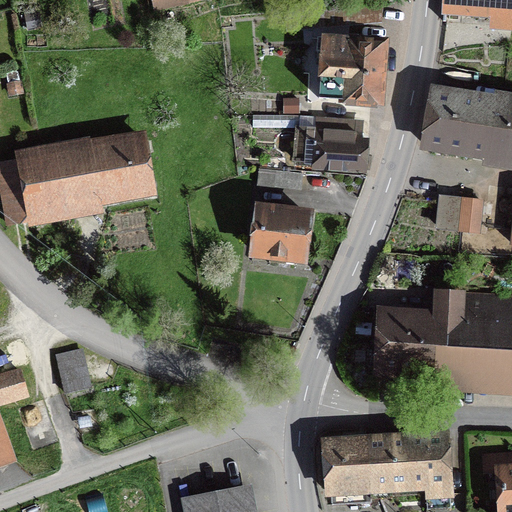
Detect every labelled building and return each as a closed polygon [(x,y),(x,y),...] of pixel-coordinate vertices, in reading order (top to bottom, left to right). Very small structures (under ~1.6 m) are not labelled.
[(151,0),(154,11),(210,0),(151,0)] [(447,12),(511,16),(511,0),(445,0),(444,18),(447,18),(447,12)] [(383,25),(382,4),(287,7),(288,27),(311,26),(311,27),(383,25)] [(320,83),(319,101),(344,103),(343,111),(379,113),(379,110),(385,110),(389,40),(322,37),(320,60),(319,60),(318,82),(320,83)] [(9,96),(25,93),(22,81),(6,84),(9,96)] [(425,145),(511,158),(511,102),(433,91),(425,145)] [(311,173),(368,176),(370,141),(363,140),(364,120),(299,117),(300,99),(283,98),(282,116),(254,114),(253,127),(294,129),(292,165),(311,166),(311,173)] [(143,139),(0,162),(0,177),(8,225),(35,221),(33,212),(152,192),(143,139)] [(259,169),(257,187),(301,191),(303,173),(259,169)] [(458,233),(480,236),(484,200),(462,198),(458,233)] [(315,212),(256,205),(253,229),(251,229),(250,242),(251,242),(249,262),(308,269),(315,212)] [(432,394),(511,397),(511,295),(433,293),(432,311),(376,309),(373,378),(433,380),(432,394)] [(83,349),(56,355),(64,395),(91,390),(83,349)] [(0,408),(30,398),(19,368),(0,374),(0,408)] [(0,470),(17,465),(0,415),(0,470)] [(451,501),(454,501),(450,432),(366,437),(370,498),(425,494),(425,502),(427,502),(428,511),(452,510),(451,501)] [(370,498),(366,437),(320,440),(324,501),(370,498)] [(511,452),(482,454),(483,477),(494,476),(495,488),(489,488),(490,500),(511,498),(511,452)] [(182,511),(257,511),(252,485),(191,497),(189,483),(180,485),(183,498),(180,499),(182,511)] [(511,511),(511,498),(490,500),(490,507),(497,507),(497,511),(511,511)]
